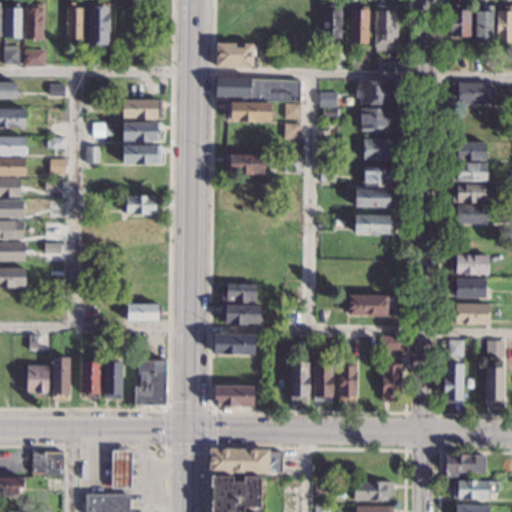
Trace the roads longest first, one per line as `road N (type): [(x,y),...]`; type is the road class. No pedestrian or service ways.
road 1 (secondary): [(511,433),(0,429)]
road 2 (residential): [(422,511),(425,0)]
road 3 (secondary): [(188,346),(192,46)]
